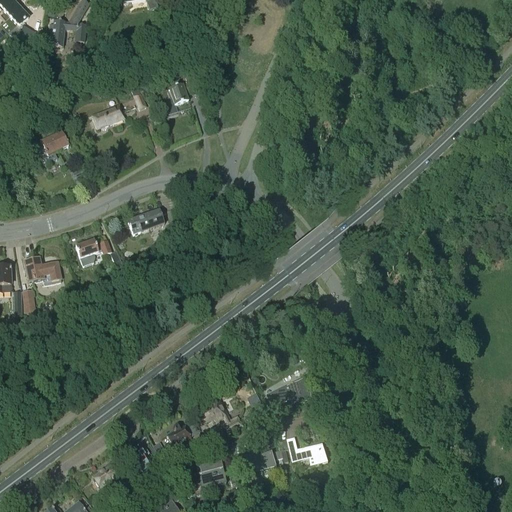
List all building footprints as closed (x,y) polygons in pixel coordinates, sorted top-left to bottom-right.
[(0,0),(0,9),(18,29),(27,20),(7,0),(0,0)] [(118,0),(121,8),(121,7),(145,3),(149,14),(157,11),(155,7),(161,4),(158,0),(118,0)] [(71,26),(76,27),(88,6),(81,2),(73,16),(68,24),(71,26)] [(181,30),(179,18),(172,19),(174,31),(181,30)] [(76,27),(71,26),(65,25),(53,24),(53,27),(49,27),(48,42),(51,42),(50,50),(61,51),(63,32),(76,34),(77,31),(77,27),(76,27)] [(35,36),(22,30),(20,36),(19,35),(17,38),(18,39),(14,49),(26,55),(35,36)] [(186,86),(182,88),(168,92),(169,94),(166,95),(168,101),(165,102),(167,111),(169,112),(171,113),(173,113),(175,113),(174,109),(187,105),(184,95),(189,94),(189,97),(197,94),(193,81),(192,82),(190,76),(184,78),(186,84),(186,86)] [(155,85),(149,87),(153,99),(158,97),(155,85)] [(131,92),(133,98),(139,112),(145,109),(137,89),(131,92)] [(119,109),(91,119),(96,132),(124,122),(119,109)] [(40,146),(45,157),(41,159),(45,167),(57,162),(53,155),(67,148),(61,136),(40,146)] [(87,187),(81,174),(75,177),(81,190),(87,187)] [(159,213),(135,222),(138,231),(137,231),(138,233),(139,236),(164,228),(159,213)] [(173,213),(167,214),(172,241),(179,240),(173,213)] [(116,253),(111,256),(106,244),(95,248),(93,243),(75,250),(82,270),(93,266),(94,261),(93,257),(101,254),(103,258),(109,256),(120,280),(127,277),(116,253)] [(38,261),(24,264),(29,286),(42,283),(43,288),(61,285),(57,266),(40,270),(38,261)] [(0,294),(10,294),(11,291),(10,288),(9,273),(10,273),(10,272),(9,272),(9,266),(0,266),(0,294)] [(21,294),(21,297),(25,317),(36,315),(32,292),(21,294)] [(27,328),(21,330),(24,340),(31,338),(27,328)] [(311,402),(308,386),(306,377),(291,385),(266,398),(270,404),(275,402),(278,407),(272,410),(273,411),(298,405),(311,402)] [(263,409),(256,396),(247,401),(254,414),(263,409)] [(201,417),(198,419),(200,424),(204,423),(205,425),(213,421),(214,424),(222,421),(224,426),(223,427),(226,435),(240,429),(236,421),(229,424),(222,408),(218,410),(215,403),(206,407),(208,411),(200,415),(201,417)] [(174,434),(167,438),(174,451),(189,442),(188,440),(191,438),(187,432),(184,434),(182,429),(181,430),(180,427),(177,427),(174,429),(173,432),(174,434)] [(294,440),(286,442),(292,465),(309,461),(311,470),(328,466),(322,447),(297,453),(294,440)] [(408,445),(411,454),(419,452),(417,442),(408,445)] [(154,467),(142,449),(130,457),(131,458),(130,458),(141,476),(154,467)] [(243,454),(250,480),(258,478),(257,474),(276,469),(272,454),(271,454),(256,459),(253,451),(248,452),(249,455),(244,456),(243,454)] [(274,463),(282,461),(280,452),(272,455),(274,463)] [(165,457),(159,460),(164,470),(170,466),(165,457)] [(496,463),(488,465),(490,472),(498,470),(496,463)] [(220,464),(208,467),(213,490),(225,487),(220,464)] [(213,490),(208,467),(195,470),(199,485),(181,489),(187,500),(202,497),(201,493),(213,490)] [(110,469),(92,481),(100,492),(117,480),(110,469)] [(124,476),(120,478),(122,482),(120,484),(128,497),(134,493),(124,476)] [(132,477),(127,480),(133,491),(139,488),(132,477)] [(298,493),(296,486),(296,484),(289,486),(291,494),(298,493)] [(176,511),(173,506),(179,502),(171,491),(160,499),(165,508),(158,511),(176,511)] [(295,510),(301,508),(298,494),(291,495),(295,510)] [(295,510),(291,495),(285,497),(288,511),(295,510)] [(103,511),(106,510),(99,501),(92,507),(94,510),(95,511),(103,511)]
